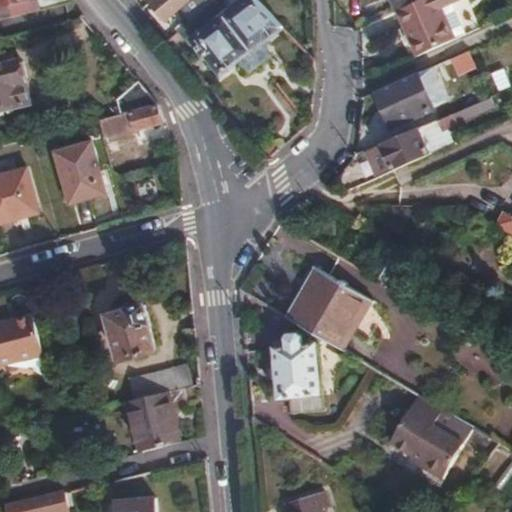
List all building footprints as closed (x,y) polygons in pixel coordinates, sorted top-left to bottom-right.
[(0,0),(0,6),(3,20),(73,2),(71,0),(38,0),(39,1),(36,0),(0,0)] [(155,0),(153,2),(165,17),(184,0),(155,0)] [(185,26),(180,30),(192,44),(197,41),(226,73),(285,24),(261,0),(244,0),(230,12),(219,0),(214,0),(199,14),(185,26)] [(192,0),(190,2),(199,14),(214,0),(192,0)] [(414,0),(398,7),(418,54),(468,31),(455,1),(457,0),(414,0)] [(171,38),(180,30),(185,26),(180,19),(165,31),(171,38)] [(469,47),(440,58),(447,75),(476,63),(469,47)] [(0,107),(33,99),(23,60),(0,66),(0,107)] [(418,69),(379,86),(395,124),(435,107),(418,69)] [(134,112),(161,105),(142,82),(123,99),(134,112)] [(134,112),(109,118),(113,130),(136,123),(138,130),(168,122),(161,105),(134,112)] [(422,125),(368,148),(379,174),(433,151),(422,125)] [(94,139),(59,150),(74,198),(109,187),(94,139)] [(28,166),(0,174),(0,220),(41,208),(28,166)] [(392,244),(374,272),(401,288),(418,260),(392,244)] [(320,266),(291,315),(351,351),(380,302),(320,266)] [(148,305),(108,315),(120,358),(157,349),(151,326),(154,325),(148,305)] [(0,368),(4,368),(4,364),(46,353),(36,317),(0,326),(0,368)] [(293,340),(279,341),(284,392),(292,391),(293,408),(324,405),(319,338),(307,339),(307,336),(306,331),(303,327),(294,327),(292,332),(293,340)] [(133,378),(138,400),(185,389),(180,367),(133,378)] [(175,410),(204,401),(202,384),(185,389),(138,400),(132,401),(144,452),(183,443),(175,410)] [(426,393),(397,440),(428,459),(426,464),(450,477),(472,443),(494,456),(506,441),(426,393)] [(161,511),(157,471),(119,481),(122,511),(161,511)] [(18,505),(19,511),(51,511),(71,507),(68,493),(18,505)] [(295,511),(329,511),(329,510),(335,510),(332,494),(293,501),(295,511)]
